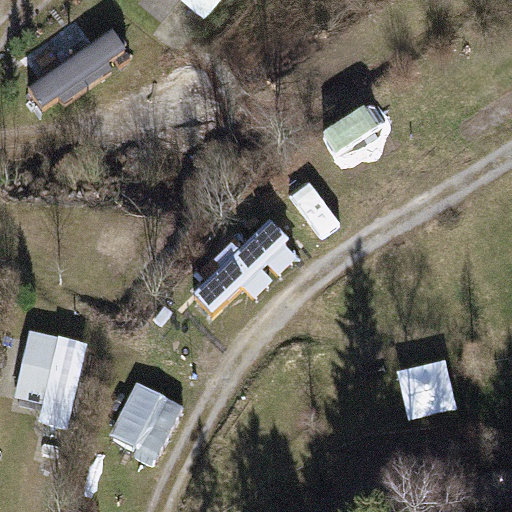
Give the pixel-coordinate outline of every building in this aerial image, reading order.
[(192,0),(212,15),(223,0),(192,0)] [(511,72),(456,97),(476,140),(511,123),(511,72)] [(333,146),(356,181),(402,151),(378,116),(333,146)] [(236,240),(257,274),(299,249),(278,214),(236,240)] [(67,351),(36,345),(20,418),(52,424),(67,351)] [(403,375),(413,425),(461,415),(451,365),(403,375)]
